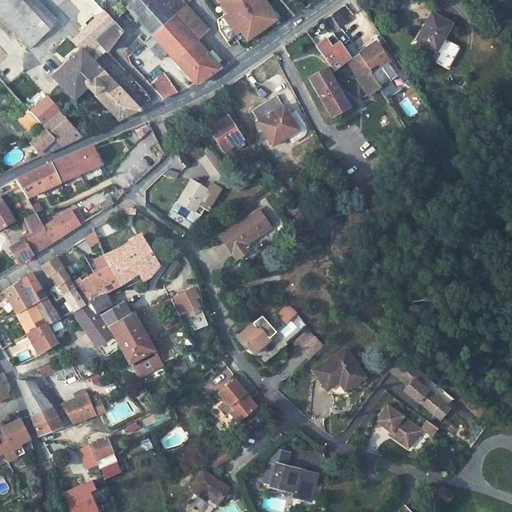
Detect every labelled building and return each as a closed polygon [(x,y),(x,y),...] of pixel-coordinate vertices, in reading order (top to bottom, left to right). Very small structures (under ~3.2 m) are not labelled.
[(4,0),(0,4),(0,16),(33,49),(45,38),(61,22),(39,0),(4,0)] [(70,0),(76,19),(94,2),(92,0),(70,0)] [(137,0),(128,9),(152,36),(175,16),(182,3),(179,0),(137,0)] [(218,0),(227,13),(218,20),(220,31),(227,42),(241,32),(247,41),(257,34),(254,30),(262,25),(265,29),(274,22),(272,18),(267,11),(270,8),(264,0),(218,0)] [(94,2),(76,19),(86,30),(95,40),(114,22),(94,2)] [(182,3),(175,16),(196,40),(208,29),(182,3)] [(275,15),(270,8),(267,11),(272,18),(275,15)] [(342,9),(334,15),(341,26),(350,20),(342,9)] [(431,13),(416,40),(437,51),(452,25),(431,13)] [(196,40),(175,16),(152,36),(143,45),(158,60),(167,52),(197,84),(201,83),(221,68),(218,65),(208,53),(196,40)] [(114,22),(95,40),(107,52),(123,32),(114,22)] [(262,25),(254,30),(257,34),(265,29),(262,25)] [(86,30),(74,41),(82,51),(84,53),(86,51),(97,42),(95,40),(86,30)] [(436,62),(449,69),(461,46),(448,39),(436,62)] [(416,40),(413,47),(433,58),(437,51),(416,40)] [(371,72),(378,84),(388,78),(380,67),(389,61),(376,41),(359,53),(372,72),(371,72)] [(0,46),(0,77),(4,82),(20,69),(0,46)] [(342,47),(326,59),(334,70),(349,60),(351,59),(342,47)] [(212,49),(208,53),(218,65),(222,60),(212,49)] [(82,51),(52,77),(74,100),(87,88),(95,97),(113,79),(86,51),(84,53),(82,51)] [(351,59),(349,60),(369,91),(377,85),(378,84),(371,72),(372,72),(359,53),(358,54),(354,56),(351,59)] [(142,66),(131,55),(126,60),(137,71),(142,66)] [(350,107),(327,69),(311,80),(332,118),(350,107)] [(148,83),(164,100),(178,93),(164,73),(148,83)] [(113,79),(95,97),(119,120),(143,109),(113,79)] [(275,93),(250,107),(272,146),(288,137),(292,144),(303,137),(307,134),(305,127),(297,112),(289,116),(284,107),(283,107),(275,93)] [(32,102),(26,107),(44,127),(54,117),(40,103),(36,107),(32,102)] [(54,117),(44,127),(46,129),(61,147),(83,137),(59,113),(54,117)] [(244,140),(229,117),(222,121),(210,129),(225,153),(237,145),(244,140)] [(46,129),(32,144),(42,156),(61,147),(46,129)] [(220,173),(226,167),(212,151),(205,157),(220,173)] [(51,164),(15,181),(26,198),(60,182),(51,164)] [(191,181),(177,204),(193,214),(199,205),(205,209),(208,211),(221,190),(211,184),(207,191),(191,181)] [(89,198),(64,215),(73,230),(99,214),(89,198)] [(32,203),(35,213),(43,210),(40,201),(32,203)] [(0,231),(13,223),(2,204),(0,205),(0,231)] [(177,204),(173,210),(195,224),(205,209),(199,205),(193,214),(177,204)] [(51,211),(39,218),(45,228),(57,220),(51,211)] [(259,211),(222,237),(237,260),(252,250),(248,243),(271,228),(259,211)] [(33,235),(10,249),(18,265),(53,242),(45,228),(39,218),(36,214),(26,220),(33,235)] [(57,220),(45,228),(53,242),(73,230),(64,215),(57,220)] [(107,220),(92,229),(105,255),(119,248),(107,220)] [(119,248),(105,255),(106,256),(120,285),(128,279),(133,276),(138,273),(142,282),(152,277),(151,275),(160,266),(141,236),(119,248)] [(62,254),(56,258),(63,268),(68,264),(62,254)] [(120,285),(106,256),(97,260),(103,271),(95,275),(105,292),(120,285)] [(56,258),(41,268),(48,279),(53,278),(58,286),(65,296),(75,289),(72,285),(62,269),(63,268),(56,258)] [(175,259),(166,271),(172,276),(181,263),(175,259)] [(31,274),(20,280),(33,302),(34,304),(45,297),(31,274)] [(80,280),(72,285),(75,289),(84,305),(105,292),(95,275),(82,283),(80,280)] [(20,280),(3,291),(15,312),(33,302),(20,280)] [(58,286),(49,291),(51,293),(56,301),(63,296),(65,296),(58,286)] [(195,286),(171,298),(179,314),(188,310),(197,305),(200,304),(195,295),(199,293),(195,286)] [(65,296),(63,296),(72,311),(84,305),(75,289),(65,296)] [(84,305),(72,311),(101,355),(117,346),(105,326),(99,317),(96,312),(110,303),(105,292),(84,305)] [(45,297),(34,304),(48,326),(58,320),(45,297)] [(34,304),(33,302),(15,312),(18,317),(30,337),(40,354),(58,343),(48,326),(34,304)] [(122,303),(99,317),(105,326),(129,316),(122,303)] [(288,303),(277,315),(287,324),(297,312),(288,303)] [(197,305),(188,310),(190,314),(199,310),(197,305)] [(15,312),(4,318),(8,324),(18,317),(15,312)] [(129,316),(105,326),(117,346),(137,377),(162,365),(133,314),(129,316)] [(254,323),(241,336),(248,343),(256,352),(270,340),(264,334),(272,328),(267,322),(259,328),(254,323)] [(308,327),(292,342),(309,360),(325,345),(308,327)] [(345,353),(315,372),(327,390),(339,382),(345,390),(362,379),(345,353)] [(79,354),(70,360),(75,369),(85,362),(79,354)] [(402,356),(391,371),(398,378),(410,364),(402,356)] [(54,363),(39,369),(43,378),(55,372),(60,381),(77,372),(75,369),(70,360),(56,367),(54,363)] [(85,362),(75,369),(77,372),(81,380),(94,373),(85,362)] [(428,379),(410,364),(398,378),(409,387),(405,391),(418,403),(419,402),(433,414),(442,404),(422,386),(428,379)] [(237,377),(221,389),(231,402),(219,412),(231,427),(244,417),(260,406),(237,377)] [(0,401),(9,397),(0,380),(0,401)] [(33,383),(16,381),(30,415),(51,407),(39,394),(33,383)] [(333,396),(344,390),(340,384),(330,390),(333,396)] [(77,399),(61,406),(73,424),(95,415),(89,403),(84,392),(76,396),(77,399)] [(95,401),(89,403),(95,415),(100,414),(95,401)] [(450,410),(442,404),(433,414),(441,421),(450,410)] [(387,405),(376,420),(395,434),(394,437),(400,441),(403,438),(411,443),(421,430),(402,417),(403,416),(387,405)] [(51,407),(30,415),(39,437),(64,427),(51,407)] [(22,421),(3,430),(7,436),(0,439),(0,444),(4,454),(9,463),(18,459),(15,452),(23,448),(22,446),(32,441),(22,421)] [(437,428),(427,421),(422,428),(432,435),(437,428)] [(106,438),(89,445),(90,447),(98,465),(115,456),(113,453),(106,438)] [(145,450),(153,448),(150,438),(142,440),(145,450)] [(400,441),(408,447),(411,443),(403,438),(400,441)] [(217,465),(231,457),(224,446),(213,453),(207,457),(214,467),(217,465)] [(72,453),(71,453),(81,477),(100,469),(98,465),(90,447),(72,453)] [(271,482),(270,486),(294,492),(293,498),(309,501),(316,474),(283,466),(287,452),(273,449),(270,463),(267,462),(263,480),(271,482)] [(211,470),(193,487),(204,499),(210,494),(220,504),(232,492),(211,470)] [(81,477),(76,479),(80,490),(85,487),(81,477)] [(270,486),(268,492),(293,498),(294,492),(270,486)] [(442,486),(436,492),(447,503),(453,496),(442,486)] [(210,494),(204,499),(214,510),(220,504),(210,494)]
